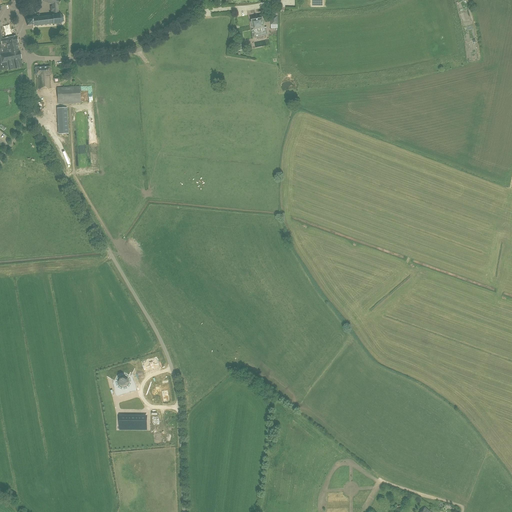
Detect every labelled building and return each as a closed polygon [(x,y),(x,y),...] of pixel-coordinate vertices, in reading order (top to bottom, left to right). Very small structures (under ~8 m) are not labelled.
[(41,16),(40,16),(40,14),(37,14),(38,16),(36,16),(36,18),(32,18),(32,19),(27,19),(27,26),(33,25),(33,26),(37,25),(37,27),(38,26),(38,25),(41,25),(41,26),(43,26),(42,25),(46,25),(46,26),(47,25),(47,24),(50,24),(50,25),(51,25),(51,24),(53,24),(53,25),(53,26),(54,26),(54,25),(57,24),(57,25),(58,25),(58,24),(61,24),(61,25),(62,24),(61,24),(63,22),(64,22),(65,21),(63,21),(63,17),(64,17),(64,16),(63,16),(61,15),(61,13),(60,14),(59,14),(58,6),(59,6),(60,0),(43,0),(44,1),(52,4),(53,6),(51,6),(51,11),(53,11),(53,14),(52,14),(53,15),(52,15),(52,16),(50,16),(50,15),(49,15),(49,16),(46,16),(45,15),(44,16),(45,17),(41,17),(41,16)] [(252,20),(250,22),(251,24),(253,25),(254,30),(255,35),(261,34),(266,33),(265,28),(263,18),(252,20)] [(0,70),(9,68),(9,70),(21,67),(20,59),(21,59),(20,51),(19,51),(17,43),(18,43),(16,36),(1,39),(0,34),(0,70)] [(236,52),(245,50),(244,44),(235,45),(236,52)] [(37,75),(37,80),(38,89),(50,88),(50,76),(49,76),(49,74),(50,74),(50,67),(36,68),(36,75),(37,75)] [(81,103),(80,86),(57,88),(58,104),(81,103)] [(59,133),(68,133),(67,108),(57,108),(59,133)] [(115,390),(117,396),(137,390),(135,384),(133,382),(131,376),(124,372),(118,374),(114,381),(116,387),(115,390)] [(146,429),(146,417),(120,417),(120,429),(146,429)]
